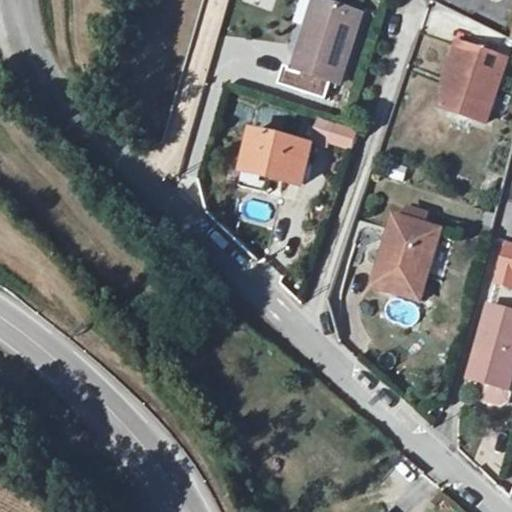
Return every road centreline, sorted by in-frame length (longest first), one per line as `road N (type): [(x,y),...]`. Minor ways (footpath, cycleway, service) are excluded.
road 1 (residential): [(497,511),(58,100),(28,41),(21,0)]
road 2 (primary): [(0,323),(58,363),(169,470),(188,511)]
